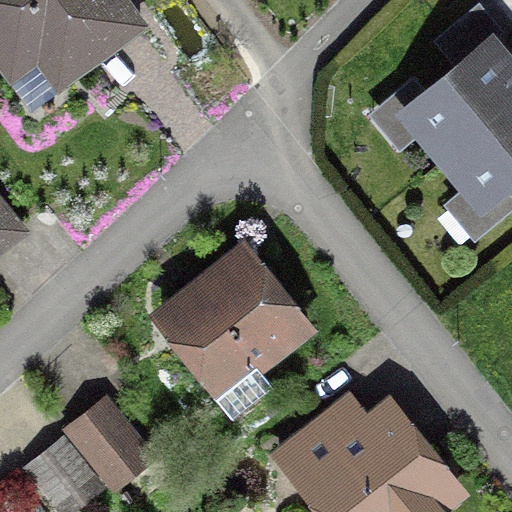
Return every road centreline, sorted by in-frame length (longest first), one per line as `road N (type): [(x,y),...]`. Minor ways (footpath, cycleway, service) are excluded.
road 1 (residential): [(260,148),(287,167),(511,443)]
road 2 (residential): [(0,347),(210,150),(228,142),(260,148)]
road 3 (residential): [(260,148),(290,92),(382,0)]
